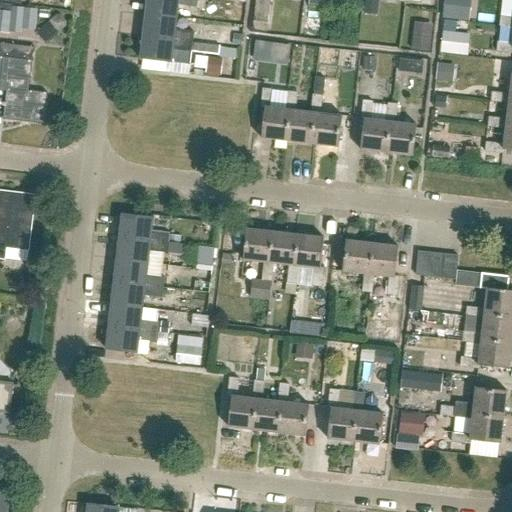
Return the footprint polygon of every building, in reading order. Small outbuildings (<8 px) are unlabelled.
[(196,9),(197,0),(147,0),(146,15),(177,18),(179,7),(196,9)] [(231,0),(229,13),(246,15),(248,0),(231,0)] [(268,23),(270,0),(256,0),(254,21),(268,23)] [(444,0),(442,17),(464,20),(467,0),(444,0)] [(366,3),(365,14),(378,15),(379,4),(366,3)] [(24,8),(22,28),(36,29),(38,9),(24,8)] [(0,32),(9,34),(12,12),(0,10),(0,32)] [(176,32),(177,18),(146,15),(143,37),(193,43),(194,34),(176,32)] [(511,29),(511,19),(500,18),(499,28),(501,28),(511,29)] [(511,45),(511,29),(501,28),(499,44),(511,45)] [(429,52),(431,34),(416,32),(414,50),(429,52)] [(459,35),(442,33),(440,54),(457,56),(459,35)] [(193,43),(143,37),(141,60),(172,64),(172,63),(189,65),(190,65),(191,53),(228,57),(229,47),(193,43)] [(255,43),(253,59),(289,64),(291,47),(255,43)] [(511,45),(499,44),(497,43),(496,53),(511,54),(511,45)] [(1,44),(0,53),(0,57),(33,62),(35,48),(1,44)] [(45,124),(48,94),(29,92),(33,62),(0,57),(0,91),(7,92),(4,119),(45,124)] [(376,58),(363,57),(362,70),(375,71),(376,58)] [(222,59),(211,58),(209,74),(220,76),(222,59)] [(411,61),(400,60),(399,71),(410,72),(411,61)] [(451,66),(438,64),(437,80),(449,82),(451,66)] [(492,93),(491,103),(509,105),(510,101),(511,101),(511,73),(511,74),(511,75),(511,80),(510,95),(492,93)] [(324,92),(325,78),(316,77),(314,91),(324,92)] [(291,111),(286,110),(271,108),(273,91),(263,89),(261,108),(265,109),(262,139),(287,142),(291,111)] [(316,114),(311,113),(296,111),(298,93),(288,92),(286,110),(291,111),(287,142),(312,144),(316,114)] [(323,96),(313,95),(311,113),(316,114),(312,144),(338,147),(338,148),(339,148),(342,116),(341,116),(341,117),(321,114),(323,96)] [(434,109),(445,109),(446,97),(434,97),(434,109)] [(391,122),(386,122),(371,120),(373,102),(363,101),(361,118),(361,120),(364,121),(361,151),(362,151),(362,150),(388,153),(391,122)] [(489,119),(488,128),(507,130),(507,126),(511,126),(511,101),(510,101),(509,105),(508,121),(489,119)] [(386,122),(391,122),(388,153),(413,156),(417,125),(396,123),(398,105),(388,104),(386,122)] [(504,152),(511,152),(511,126),(507,126),(507,130),(505,146),(486,144),(485,154),(504,156),(504,152)] [(450,159),(451,148),(434,146),(433,157),(450,159)] [(480,150),(467,148),(466,158),(479,160),(480,150)] [(30,252),(33,226),(37,196),(0,191),(0,260),(6,261),(8,249),(30,252)] [(154,219),(123,215),(120,238),(169,245),(171,234),(153,232),(154,219)] [(274,264),(269,263),(273,232),(247,229),(243,260),(264,262),(262,280),(272,281),(274,264)] [(299,266),(294,266),(298,235),(273,232),(269,263),(274,264),(289,265),(287,283),(296,284),(297,284),(299,266)] [(323,238),(298,235),(294,266),(299,266),(310,268),(314,268),(312,286),(322,287),(324,269),(325,268),(321,268),(324,238),(323,238)] [(150,252),(168,254),(169,245),(120,238),(117,261),(149,265),(150,252)] [(344,272),(365,274),(362,292),(372,293),(374,275),(369,275),(373,244),(348,241),(348,240),(346,240),(343,272),(344,272)] [(395,277),(399,247),(373,244),(369,275),(374,275),(390,277),(388,295),(397,296),(399,277),(395,277)] [(198,245),(195,263),(212,266),(214,247),(198,245)] [(231,265),(232,255),(223,254),(222,264),(231,265)] [(416,277),(436,280),(438,256),(418,254),(416,277)] [(458,258),(438,256),(436,280),(455,282),(456,272),(458,258)] [(147,276),(149,265),(117,261),(114,283),(164,289),(165,278),(147,276)] [(299,266),(297,284),(312,286),(314,268),(310,268),(299,266)] [(455,286),(480,289),(481,275),(456,272),(455,282),(455,286)] [(485,316),(511,318),(511,292),(508,292),(510,278),(481,275),(480,289),(487,290),(485,311),(467,309),(466,318),(484,320),(485,316)] [(269,302),(271,282),(254,280),(252,300),(269,302)] [(163,298),(164,289),(114,283),(111,305),(143,309),(145,296),(163,298)] [(296,284),(287,283),(286,283),(285,294),(296,295),(297,284),(296,284)] [(409,310),(422,311),(425,288),(412,286),(409,310)] [(142,320),(143,309),(111,305),(109,327),(159,333),(160,323),(142,320)] [(465,334),(463,343),(481,345),(482,340),(511,343),(511,318),(485,316),(484,320),(482,336),(465,334)] [(170,324),(162,323),(160,333),(169,334),(170,324)] [(157,343),(159,333),(109,327),(106,350),(138,354),(140,341),(157,343)] [(511,347),(511,343),(482,340),(481,345),(479,361),(462,359),(461,368),(478,370),(478,371),(479,371),(480,367),(510,370),(510,369),(511,347)] [(297,344),(296,356),(313,358),(314,346),(297,344)] [(176,362),(200,365),(202,349),(178,346),(176,362)] [(396,353),(363,349),(361,361),(394,365),(396,353)] [(258,400),(253,399),(238,397),(240,380),(231,379),(229,398),(232,398),(229,427),(255,430),(258,400)] [(0,412),(11,414),(15,384),(0,382),(0,412)] [(265,383),(255,382),(253,399),(258,400),(255,430),(280,433),(283,403),(278,402),(263,400),(265,383)] [(290,386),(281,385),(278,402),(283,403),(280,433),(305,436),(304,437),(306,437),(309,405),(308,405),(308,406),(288,403),(290,386)] [(473,420),(473,415),(504,419),(507,394),(507,392),(476,389),(475,390),(476,390),(475,395),(470,394),(468,405),(456,403),(456,409),(441,407),(440,417),(473,420)] [(358,412),(353,411),(338,409),(340,392),(330,391),(328,408),(328,409),(331,410),(328,440),(329,440),(329,439),(354,442),(358,412)] [(358,412),(354,442),(380,446),(384,415),(363,412),(365,395),(355,394),(353,411),(358,412)] [(403,414),(400,433),(420,435),(422,416),(403,414)] [(504,419),(473,415),(473,420),(471,436),(453,434),(452,443),(471,445),(471,441),(501,444),(504,419)] [(422,450),(423,437),(399,434),(397,447),(422,450)]
